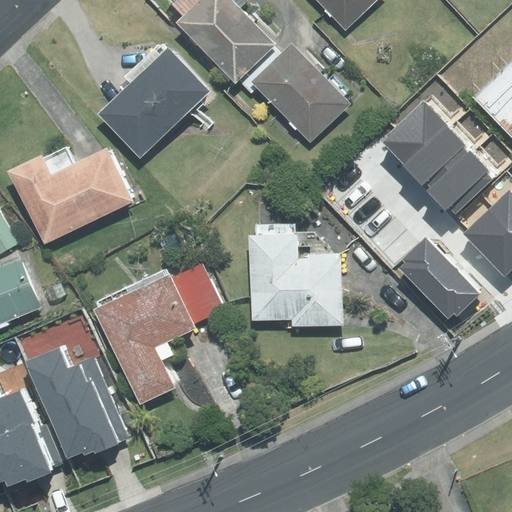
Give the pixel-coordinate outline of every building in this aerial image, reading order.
[(168,0),(184,16),(178,22),(236,83),(239,80),(274,46),(276,44),(241,8),(247,2),(245,0),(168,0)] [(317,0),(345,29),(375,0),(317,0)] [(98,114),(140,157),(209,92),(168,49),(165,51),(159,44),(124,77),(130,84),(98,114)] [(282,54),(253,82),(257,87),(311,141),(349,104),(343,97),(349,92),(333,75),(327,81),(292,44),(282,54)] [(282,54),(274,46),(239,80),(251,93),(257,87),(253,82),(282,54)] [(511,59),(474,96),(511,134),(511,59)] [(406,167),(449,127),(424,100),(381,140),(406,167)] [(449,127),(406,167),(428,190),(471,150),(449,127)] [(66,146),(11,173),(45,243),(134,200),(109,148),(75,164),(66,146)] [(471,150),(428,190),(446,209),(449,206),(456,213),(492,179),(487,173),(490,170),(471,150)] [(509,190),(489,209),(511,232),(511,192),(511,193),(509,190)] [(511,232),(489,209),(465,231),(506,274),(511,268),(511,232)] [(0,211),(0,254),(19,243),(0,211)] [(257,236),(250,237),(252,320),(293,319),(293,325),(342,324),(341,254),(334,254),(314,232),(295,232),(295,225),(257,225),(257,236)] [(479,293),(426,237),(403,258),(407,262),(401,268),(448,317),(453,312),(456,315),(479,293)] [(21,258),(0,266),(0,323),(41,308),(21,258)] [(203,262),(171,278),(193,323),(225,308),(203,262)] [(99,307),(94,309),(140,406),(175,389),(161,361),(173,355),(166,342),(195,328),(193,323),(171,278),(167,269),(97,302),(99,307)] [(60,349),(29,362),(70,459),(83,453),(84,455),(94,451),(95,453),(128,439),(94,358),(68,369),(60,349)] [(0,483),(5,481),(7,487),(26,479),(27,482),(50,472),(49,470),(63,464),(47,424),(40,427),(25,390),(0,400),(0,483)]
